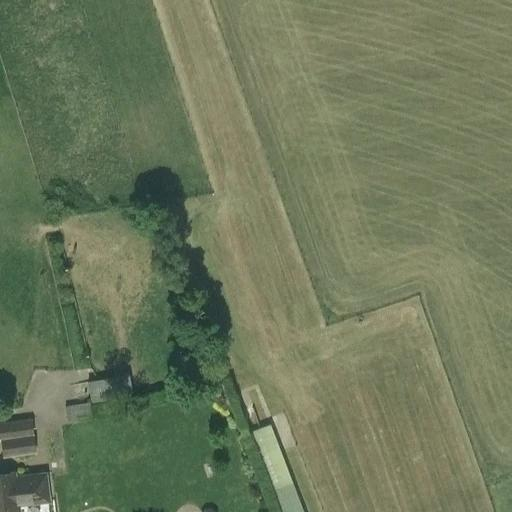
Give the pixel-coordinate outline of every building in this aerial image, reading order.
[(123,373),(88,381),(93,400),(127,392),(123,373)] [(93,416),(92,410),(90,401),(65,406),(67,421),(93,416)] [(0,441),(3,459),(36,454),(33,435),(31,419),(0,423),(0,441)] [(271,422),(252,430),(275,489),(294,481),(271,422)] [(19,511),(19,507),(50,503),(46,473),(16,476),(15,473),(0,474),(0,511),(19,511)]
